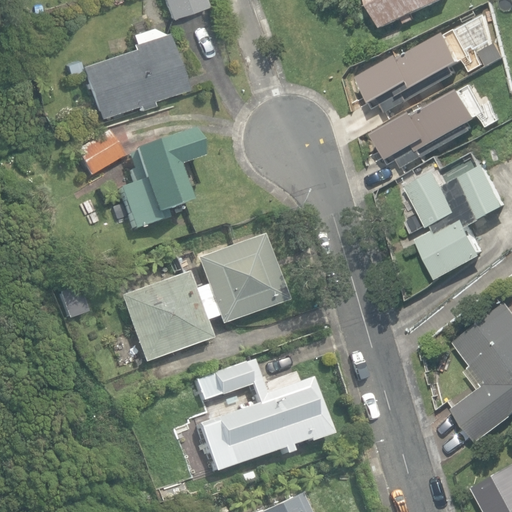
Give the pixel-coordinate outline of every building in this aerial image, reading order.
[(162,0),(169,19),(204,6),(201,0),(162,0)] [(370,0),(383,27),(442,0),(370,0)] [(456,24),(361,72),(375,99),(382,96),(387,106),(458,70),(454,64),(467,57),(472,66),(484,60),(471,35),(464,39),(456,24)] [(80,66),(97,117),(135,104),(137,109),(150,104),(148,100),(184,87),(182,81),(165,32),(131,44),(132,48),(80,66)] [(472,78),(378,127),(391,154),(398,151),(403,161),(474,125),(471,119),(483,112),(488,121),(500,115),(487,90),(480,94),(472,78)] [(73,151),(89,178),(122,158),(106,131),(73,151)] [(118,189),(131,230),(156,222),(153,214),(184,204),(172,168),(195,160),(186,132),(128,151),(139,182),(118,189)] [(417,239),(439,279),(485,254),(470,226),(509,205),(487,164),(444,187),(436,171),(407,187),(429,228),(433,225),(436,230),(417,239)] [(118,298),(142,364),(209,339),(203,323),(216,318),(219,326),(286,301),(261,235),(196,259),(205,286),(192,291),(185,273),(118,298)] [(50,291),(55,308),(69,303),(64,287),(50,291)] [(454,406),(480,441),(511,416),(511,305),(508,301),(456,340),(474,364),(465,370),(478,388),(454,406)] [(203,443),(211,469),(280,446),(282,451),(288,449),(286,444),(303,438),(304,440),(326,432),(307,376),(262,392),(249,356),(197,374),(205,397),(246,383),(253,403),(213,416),(220,437),(203,443)] [(511,511),(511,465),(476,487),(490,511),(511,511)] [(307,511),(299,494),(259,511),(307,511)]
